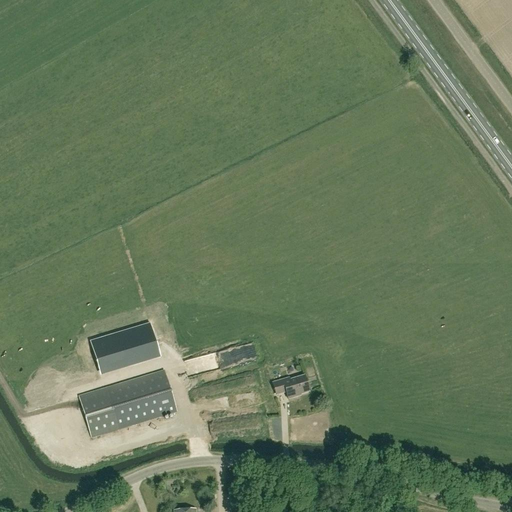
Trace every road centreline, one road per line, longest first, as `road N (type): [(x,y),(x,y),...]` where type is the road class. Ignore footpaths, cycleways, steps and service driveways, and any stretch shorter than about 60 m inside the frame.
road 1 (unclassified): [(511,508),(355,471),(196,460),(143,474),(71,511)]
road 2 (unclassified): [(511,189),(371,0)]
road 3 (primary): [(511,165),(390,0)]
road 4 (unclassified): [(511,105),(434,0)]
